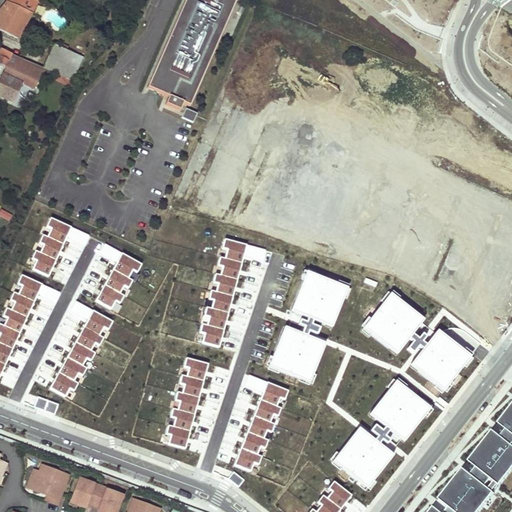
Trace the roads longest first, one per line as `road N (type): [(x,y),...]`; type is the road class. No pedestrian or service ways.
road 1 (residential): [(238,511),(199,487),(0,414)]
road 2 (residential): [(511,354),(387,511)]
